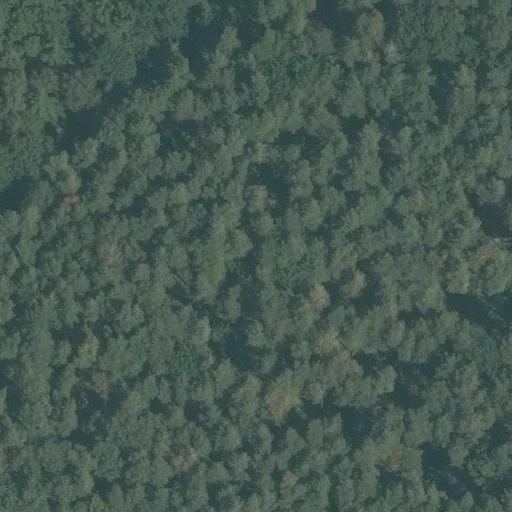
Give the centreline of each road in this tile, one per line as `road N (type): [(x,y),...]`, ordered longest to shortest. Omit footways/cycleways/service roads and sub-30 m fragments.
road 1 (track): [(0,230),(239,0)]
road 2 (track): [(264,0),(511,94)]
